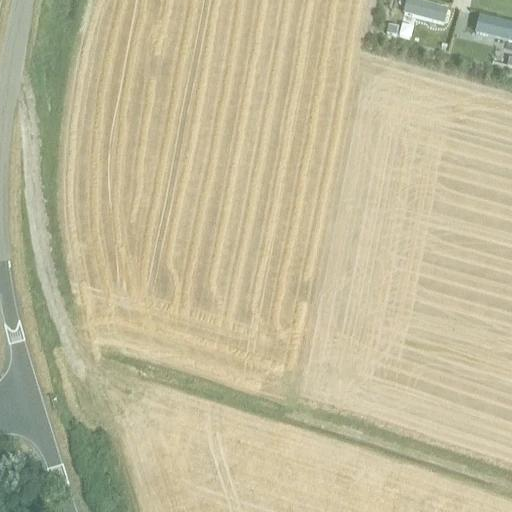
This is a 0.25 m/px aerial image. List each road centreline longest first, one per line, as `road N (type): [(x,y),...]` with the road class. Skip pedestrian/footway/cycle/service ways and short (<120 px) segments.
road 1 (unclassified): [(31,407),(0,250)]
road 2 (unclassified): [(0,124),(24,0)]
